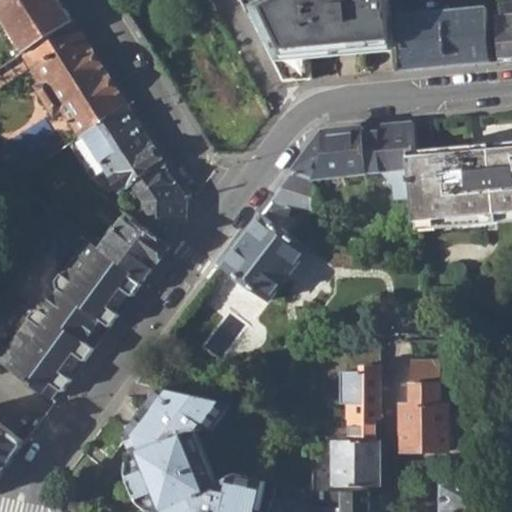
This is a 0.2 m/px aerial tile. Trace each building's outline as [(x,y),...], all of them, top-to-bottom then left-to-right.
[(3,0),(0,2),(0,18),(23,53),(72,21),(57,0),(3,0)] [(241,0),(282,81),(311,79),(308,50),(392,41),(389,7),(388,0),(241,0)] [(444,12),(448,65),(490,61),(485,7),(444,12)] [(401,17),(406,69),(448,65),(444,12),(401,17)] [(511,15),(498,16),(502,59),(511,58),(511,15)] [(63,108),(82,137),(86,135),(128,107),(72,21),(23,53),(0,68),(0,88),(36,66),(46,81),(36,89),(52,114),(63,108)] [(108,169),(123,192),(134,185),(164,164),(128,107),(86,135),(108,169)] [(415,152),(412,123),(363,128),(367,173),(382,172),(393,187),(394,200),(419,198),(416,169),(415,152)] [(312,175),(312,177),(367,173),(363,128),(322,131),(294,169),(312,175)] [(70,144),(94,179),(108,169),(86,135),(82,137),(70,144)] [(426,291),(503,294),(500,271),(511,269),(511,143),(415,152),(416,169),(419,198),(426,291)] [(139,222),(171,244),(187,222),(186,198),(164,164),(134,185),(144,202),(144,214),(139,222)] [(312,175),(294,169),(265,208),(312,225),(312,177),(312,175)] [(223,264),(269,298),(307,248),(261,213),(223,264)] [(142,276),(145,279),(157,262),(171,244),(139,222),(128,215),(104,249),(142,276)] [(0,344),(0,358),(54,397),(61,386),(64,388),(73,377),(70,374),(82,356),(86,359),(96,346),(88,338),(105,314),(114,321),(121,311),(117,308),(130,290),(134,293),(145,279),(142,276),(104,249),(81,233),(59,267),(62,269),(56,276),(58,286),(43,306),(32,310),(28,316),(24,313),(5,342),(3,340),(0,344)] [(431,318),(431,332),(460,332),(460,318),(431,318)] [(344,401),(346,439),(369,439),(369,419),(376,418),(376,345),(350,346),(349,361),(358,364),(358,370),(339,369),(339,389),(348,389),(348,400),(344,401)] [(406,358),(406,385),(437,385),(436,367),(436,360),(406,358)] [(442,367),(436,367),(437,385),(406,385),(405,403),(396,402),(396,450),(445,450),(445,403),(436,403),(435,395),(443,394),(442,367)] [(262,511),(258,511),(264,480),(244,475),(237,479),(235,474),(219,479),(196,425),(205,422),(210,425),(227,402),(161,386),(125,434),(129,446),(132,445),(135,452),(128,465),(127,479),(137,502),(145,510),(151,511),(262,511)] [(0,425),(0,479),(24,444),(0,425)] [(331,484),(376,485),(376,439),(369,439),(346,439),(331,439),(331,484)] [(308,489),(323,489),(323,467),(308,467),(308,489)] [(475,511),(477,485),(440,484),(439,511),(475,511)] [(364,511),(365,490),(323,489),(308,489),(309,507),(308,511),(364,511)] [(308,511),(309,507),(269,498),(265,511),(308,511)]
